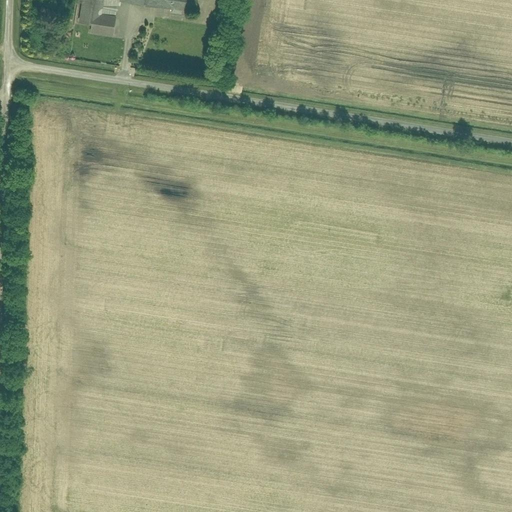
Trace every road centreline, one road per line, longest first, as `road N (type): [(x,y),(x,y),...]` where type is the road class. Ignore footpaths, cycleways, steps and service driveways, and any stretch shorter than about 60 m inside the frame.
road 1 (unclassified): [(511,143),(8,64)]
road 2 (unclassified): [(0,367),(8,64)]
